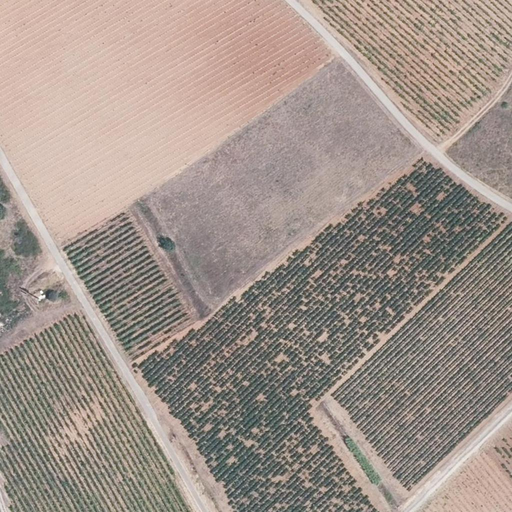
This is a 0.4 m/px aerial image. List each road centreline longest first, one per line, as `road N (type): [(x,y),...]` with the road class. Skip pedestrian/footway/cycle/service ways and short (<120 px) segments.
road 1 (unclassified): [(0,151),(207,511)]
road 2 (unclassified): [(511,207),(426,145),(291,0)]
road 3 (unclassified): [(511,406),(403,511)]
